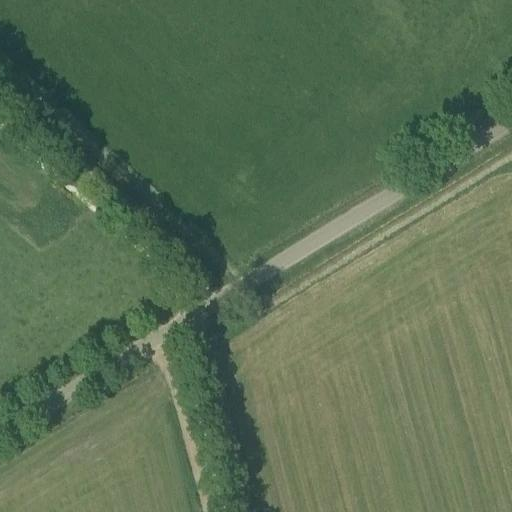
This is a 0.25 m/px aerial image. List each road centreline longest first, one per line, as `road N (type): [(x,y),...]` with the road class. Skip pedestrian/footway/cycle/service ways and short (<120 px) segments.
road 1 (unclassified): [(0,436),(511,128)]
road 2 (track): [(0,100),(214,302)]
road 3 (track): [(165,334),(210,511)]
